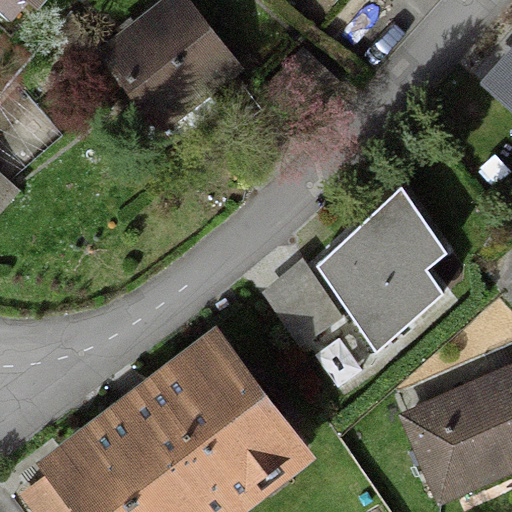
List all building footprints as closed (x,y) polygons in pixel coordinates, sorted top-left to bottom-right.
[(0,0),(0,5),(13,16),(27,0),(0,0)] [(218,108),(205,90),(235,66),(183,0),(171,0),(103,53),(173,143),(218,108)] [(511,96),(511,59),(494,80),(511,96)] [(427,268),(446,252),(401,185),(316,264),(376,352),(443,292),(427,268)] [(511,247),(484,272),(503,292),(511,301),(511,247)] [(511,319),(511,301),(503,292),(488,305),(507,324),(511,319)] [(209,511),(294,448),(217,348),(26,493),(40,511),(67,511),(82,501),(90,511),(209,511)] [(511,371),(408,417),(441,494),(511,463),(511,371)]
